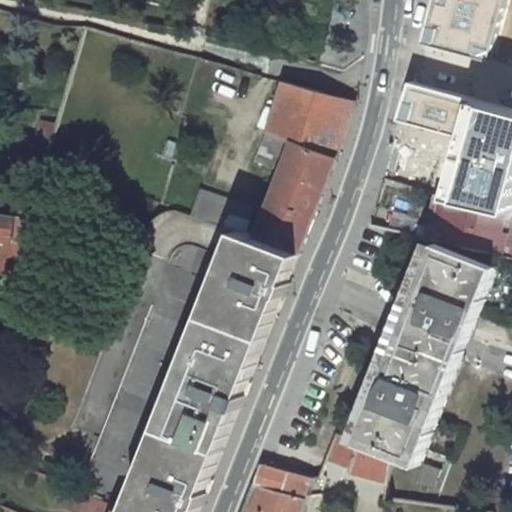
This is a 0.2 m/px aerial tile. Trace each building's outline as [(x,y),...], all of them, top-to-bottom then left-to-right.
[(430,0),(420,33),(487,54),(501,0),(430,0)] [(75,63),(86,25),(77,25),(66,61),(75,63)] [(401,110),(461,130),(473,84),(411,72),(401,110)] [(302,254),(339,156),(357,101),(286,81),(261,162),(287,171),(259,236),(302,254)] [(461,130),(448,179),(511,195),(511,96),(473,84),(461,130)] [(52,140),(57,123),(42,119),(38,136),(52,140)] [(34,164),(26,190),(37,193),(44,166),(34,164)] [(242,229),(247,231),(255,208),(202,189),(194,215),(241,231),(242,229)] [(503,240),(510,209),(446,195),(444,207),(437,205),(432,209),(430,216),(434,221),(440,223),(438,232),(428,230),(426,239),(437,239),(500,253),(503,240)] [(23,241),(30,217),(17,215),(0,212),(0,238),(8,239),(13,240),(23,241)] [(133,510),(137,511),(247,231),(242,229),(241,231),(230,259),(133,510)] [(259,236),(247,231),(137,511),(200,511),(203,505),(302,254),(259,236)] [(13,240),(8,239),(0,266),(0,274),(13,276),(23,241),(13,240)] [(511,256),(511,242),(503,240),(500,253),(511,256)] [(470,344),(501,265),(440,241),(410,318),(399,345),(463,362),(470,344)] [(126,508),(133,510),(230,259),(203,247),(194,244),(183,246),(179,248),(173,256),(81,489),(93,494),(123,506),(126,508)] [(423,463),(463,362),(399,345),(362,441),(363,441),(423,465),(423,463)] [(363,441),(362,441),(339,432),(329,457),(353,468),(359,444),(362,445),(363,441)] [(362,445),(359,444),(353,468),(351,472),(389,482),(392,453),(362,445)] [(434,490),(441,470),(423,463),(423,465),(416,483),(434,490)] [(245,511),(302,511),(312,475),(275,465),(272,465),(267,464),(259,484),(257,483),(245,511)] [(79,511),(120,511),(123,506),(93,494),(73,486),(65,506),(79,511)]
